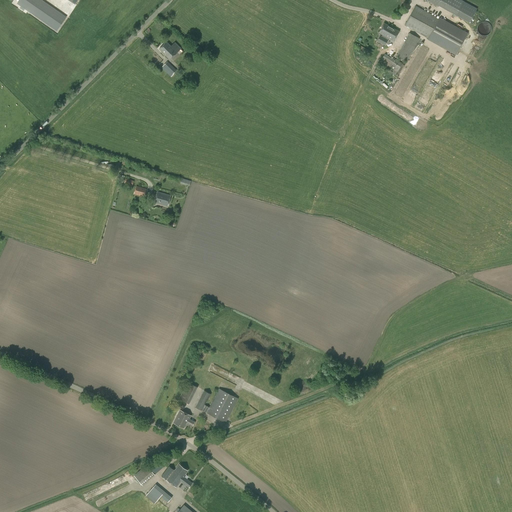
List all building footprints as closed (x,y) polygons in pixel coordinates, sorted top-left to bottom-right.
[(66,17),(41,0),(19,0),(17,3),(57,31),(66,17)] [(415,6),(405,25),(428,38),(456,54),(467,34),(439,19),(415,6)] [(478,25),(477,27),(477,28),(477,30),(478,32),(479,34),(481,35),(483,36),(485,36),(487,35),(489,34),(490,33),(491,31),(491,28),(491,26),(490,24),(488,23),(486,22),(484,22),(482,22),(480,23),(478,25)] [(379,33),(382,35),(381,37),(380,36),(377,41),(385,45),(387,40),(388,38),(393,41),(399,31),(384,23),(379,33)] [(396,56),(407,62),(419,38),(409,33),(396,56)] [(159,49),(170,60),(181,49),(175,43),(171,47),(166,42),(159,49)] [(358,50),(366,55),(369,51),(360,46),(359,45),(357,47),(359,48),(358,50)] [(395,59),(395,60),(385,54),(378,64),(394,75),(397,71),(400,72),(404,66),(402,64),(395,59)] [(173,74),(176,70),(167,61),(161,68),(171,77),(173,74)] [(136,186),(134,194),(144,197),(146,189),(136,186)] [(157,192),(154,202),(168,206),(171,196),(157,192)] [(179,399),(186,402),(194,386),(187,382),(179,399)] [(195,407),(226,423),(238,398),(239,398),(240,396),(237,395),(236,397),(219,388),(212,402),(209,407),(205,405),(207,400),(208,400),(211,394),(204,390),(195,407)] [(195,421),(189,418),(191,415),(179,409),(172,422),(184,428),(187,422),(193,425),(195,421)] [(156,460),(148,467),(155,474),(163,468),(156,460)] [(176,487),(181,481),(189,487),(192,483),(183,476),(188,471),(179,464),(174,470),(169,466),(161,476),(176,487)] [(143,485),(155,474),(148,467),(147,465),(135,476),(143,485)] [(148,492),(158,500),(160,497),(168,503),(172,497),(156,484),(148,492)]
